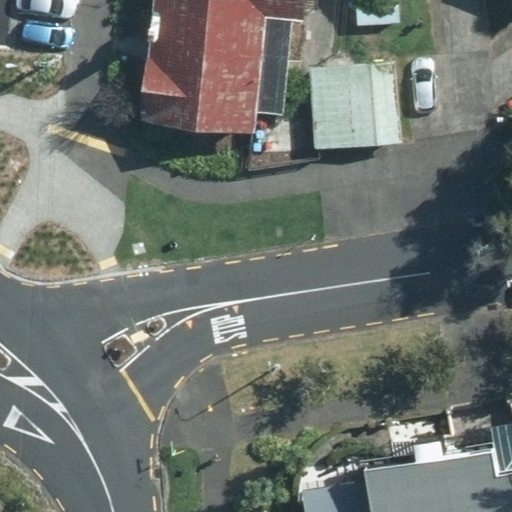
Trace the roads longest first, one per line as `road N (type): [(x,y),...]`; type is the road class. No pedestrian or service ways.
road 1 (residential): [(24,312),(282,297)]
road 2 (residential): [(282,297),(211,326),(174,352),(98,458)]
road 3 (residential): [(282,297),(511,261)]
road 4 (residential): [(24,312),(81,406),(98,458)]
